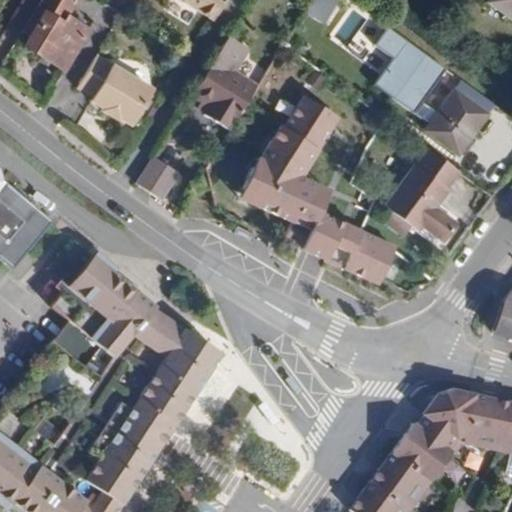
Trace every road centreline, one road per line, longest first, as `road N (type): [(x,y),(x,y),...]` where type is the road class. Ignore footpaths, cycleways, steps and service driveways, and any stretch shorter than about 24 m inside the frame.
road 1 (residential): [(0,110),(158,234),(254,295)]
road 2 (residential): [(254,295),(344,346),(417,352)]
road 3 (residential): [(244,322),(251,362),(342,457)]
road 4 (residential): [(244,322),(273,335),(331,402),(369,418)]
road 5 (residential): [(417,352),(511,234)]
